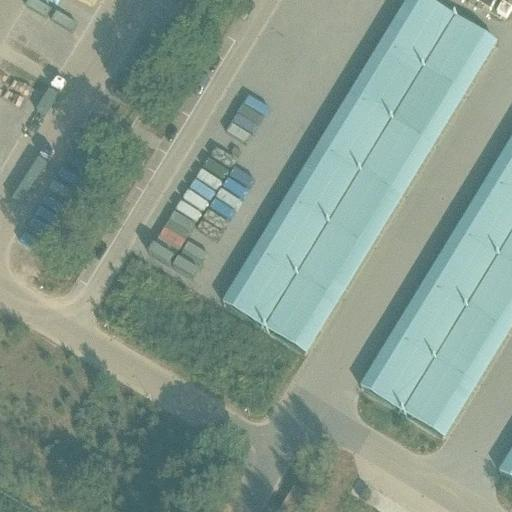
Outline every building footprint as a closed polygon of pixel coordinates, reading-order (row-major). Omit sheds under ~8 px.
[(500,43),(427,0),(411,0),(226,307),(310,357),(500,43)] [(468,0),(491,13),(498,0),(468,0)] [(511,330),(511,140),(361,391),(445,441),(511,330)] [(33,232),(26,242),(47,256),(54,246),(33,232)] [(511,455),(500,476),(511,483),(511,455)] [(281,511),(299,511),(308,498),(295,490),(281,511)]
